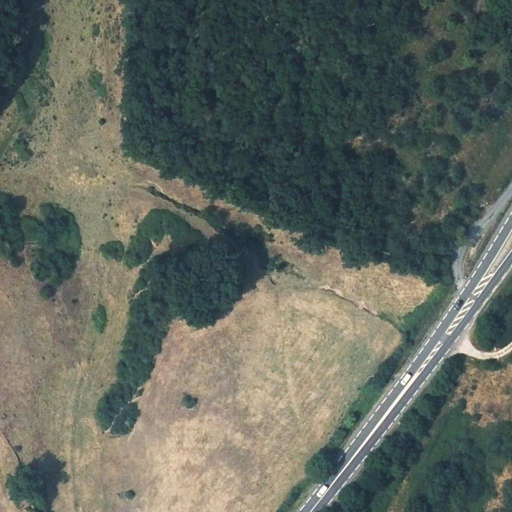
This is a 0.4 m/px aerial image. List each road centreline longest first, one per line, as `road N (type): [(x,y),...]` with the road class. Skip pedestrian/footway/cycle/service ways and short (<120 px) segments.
road 1 (primary): [(308,511),(439,346)]
road 2 (unclassified): [(511,185),(455,258),(455,278),(469,294)]
